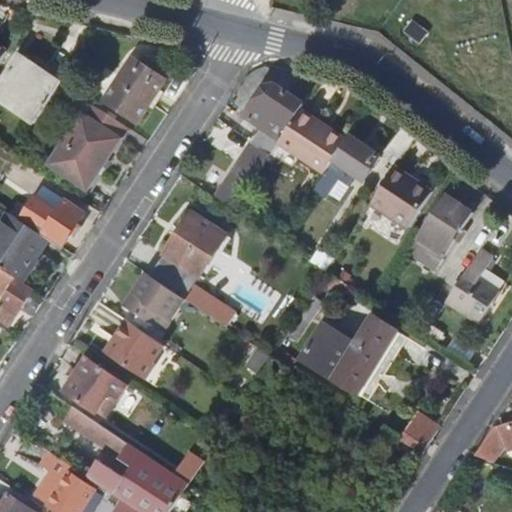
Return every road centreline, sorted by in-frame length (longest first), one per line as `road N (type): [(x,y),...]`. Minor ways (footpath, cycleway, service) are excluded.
road 1 (unclassified): [(0,405),(245,34)]
road 2 (tertiary): [(245,34),(364,59),(511,175)]
road 3 (unclassified): [(412,511),(511,361)]
